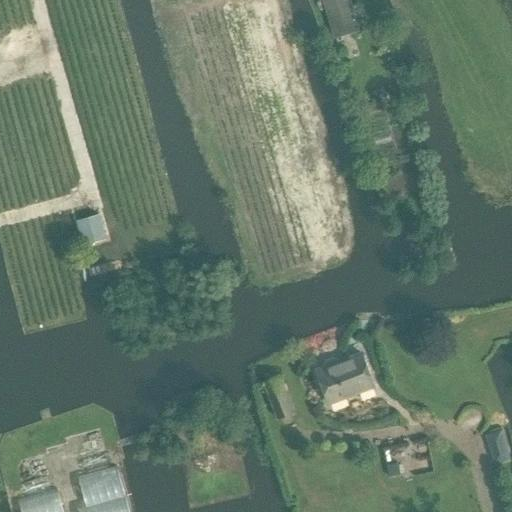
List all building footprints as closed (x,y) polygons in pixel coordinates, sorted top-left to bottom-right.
[(321,0),(332,39),(358,32),(349,0),(321,0)] [(98,216),(77,221),(83,243),(104,237),(98,216)] [(96,260),(110,265),(116,250),(102,245),(96,260)] [(374,387),(361,354),(340,361),(332,358),(324,361),(321,369),(316,371),(329,404),(374,387)] [(263,382),(278,420),(292,415),(278,377),(263,382)] [(483,435),(492,466),(510,461),(500,430),(483,435)] [(386,466),(389,478),(400,476),(398,464),(386,466)]
